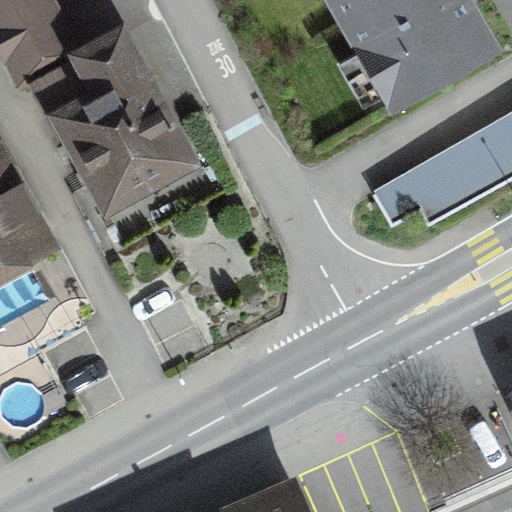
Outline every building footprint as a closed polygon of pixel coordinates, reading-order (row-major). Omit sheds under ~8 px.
[(0,0),(0,36),(89,207),(182,158),(102,6),(57,30),(41,0),(0,0)] [(477,46),(453,0),(334,0),(385,95),(477,46)] [(511,118),(375,189),(391,219),(421,204),(427,215),(511,171),(511,118)] [(0,276),(49,252),(0,155),(0,276)] [(293,511),(284,492),(239,511),(293,511)]
